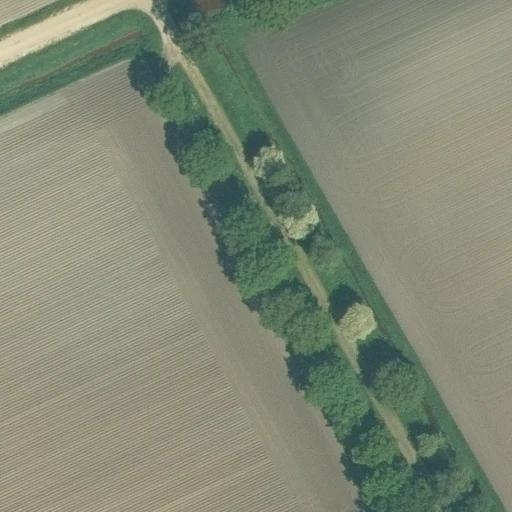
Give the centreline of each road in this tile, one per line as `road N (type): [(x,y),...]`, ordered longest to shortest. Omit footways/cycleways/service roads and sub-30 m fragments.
road 1 (track): [(154,0),(444,511)]
road 2 (track): [(0,55),(121,0)]
